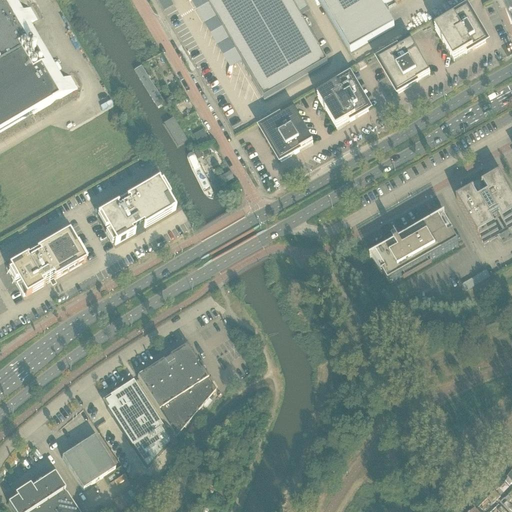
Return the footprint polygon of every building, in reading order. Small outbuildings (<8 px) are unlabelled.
[(0,0),(0,132),(32,114),(33,115),(77,88),(70,76),(60,81),(27,25),(37,20),(30,7),(20,13),(12,0),(0,0)] [(309,10),(302,0),(292,0),(291,1),(290,0),(204,0),(264,102),(328,65),(299,15),(309,10)] [(319,0),(350,53),(350,52),(390,30),(394,27),(382,6),(386,4),(392,0),(319,0)] [(435,30),(443,44),(444,43),(453,59),(472,51),(486,43),(467,11),(435,30)] [(428,74),(410,44),(379,62),(398,95),(411,87),(411,86),(428,74)] [(364,62),(357,66),(360,71),(367,67),(364,62)] [(139,68),(138,68),(137,69),(136,70),(136,72),(137,73),(154,102),(155,104),(156,104),(158,104),(159,104),(161,102),(162,101),(162,100),(161,98),(144,69),(143,68),(142,67),(140,67),(139,68)] [(317,99),(325,112),(327,111),(336,128),(355,119),(355,120),(368,112),(350,80),(317,99)] [(301,126),(302,126),(294,112),(262,131),(281,163),(294,155),(310,143),(301,126)] [(207,138),(198,144),(201,148),(210,142),(207,138)] [(214,144),(208,147),(212,154),(217,152),(218,151),(214,144)] [(206,148),(201,150),(201,151),(202,151),(205,157),(210,155),(207,149),(206,148)] [(210,200),(212,200),(213,199),(213,196),(213,194),(213,190),(211,186),(198,160),(196,156),(194,154),(192,153),(191,153),(189,153),(187,155),(186,156),(186,158),(187,161),(189,165),(201,191),(204,195),(206,197),(208,199),(210,200)] [(481,197),(480,198),(478,200),(473,191),(475,190),(475,189),(456,200),(482,244),(481,241),(496,232),(489,219),(499,213),(506,226),(511,222),(511,197),(499,175),(480,186),(481,187),(483,185),(488,194),(486,195),(484,195),(484,194),(484,193),(483,192),(482,192),(481,192),(480,192),(480,193),(479,193),(479,194),(479,195),(479,196),(480,196),(481,197)] [(129,202),(123,206),(118,209),(116,207),(118,206),(117,205),(98,216),(99,217),(97,218),(104,231),(107,229),(108,231),(105,233),(111,243),(124,236),(125,238),(115,244),(116,245),(135,234),(134,233),(132,234),(131,231),(137,228),(143,225),(144,227),(143,228),(143,229),(175,211),(174,210),(170,212),(163,201),(170,197),(162,183),(159,185),(157,183),(159,182),(158,181),(126,199),(127,201),(128,200),(129,202)] [(217,181),(210,185),(217,196),(223,193),(220,187),(217,181)] [(390,250),(373,260),(378,268),(382,276),(388,286),(403,277),(405,276),(406,279),(432,264),(430,262),(458,246),(453,237),(443,219),(399,245),(398,244),(395,238),(394,238),(395,240),(391,242),(394,246),(394,247),(390,250)] [(87,260),(75,240),(72,235),(69,237),(67,235),(70,234),(69,232),(36,251),(37,253),(38,252),(40,254),(28,261),(27,258),(28,258),(28,256),(9,267),(10,268),(20,263),(21,265),(8,272),(14,283),(18,281),(18,283),(15,284),(23,297),(26,296),(26,297),(45,286),(44,285),(43,286),(41,283),(53,277),(54,279),(53,280),(53,281),(86,262),(86,261),(87,260)] [(462,285),(466,292),(490,278),(486,272),(462,285)] [(172,359),(171,357),(169,358),(170,360),(164,364),(163,362),(137,379),(176,438),(215,391),(202,370),(200,371),(196,365),(198,364),(196,362),(194,363),(195,365),(191,368),(190,367),(191,366),(192,365),(192,364),(193,363),(193,362),(193,361),(193,360),(193,359),(192,357),(192,356),(191,355),(190,354),(189,353),(188,352),(186,351),(184,351),(183,351),(181,351),(180,351),(179,352),(178,353),(176,354),(175,356),(174,357),(174,359),(174,360),(174,362),(174,363),(173,364),(170,360),(172,359)] [(110,399),(104,402),(108,409),(107,410),(132,448),(146,471),(170,444),(160,429),(162,428),(138,391),(133,383),(109,398),(110,399)] [(61,459),(67,467),(82,491),(115,471),(94,438),(88,442),(87,441),(71,452),(72,452),(61,459)] [(8,505),(12,511),(77,511),(66,494),(65,494),(64,492),(65,491),(54,475),(32,490),(30,487),(15,497),(17,499),(8,505)] [(495,492),(491,495),(497,501),(500,497),(495,492)] [(497,501),(491,495),(487,499),(492,505),(497,501)] [(511,506),(507,502),(503,506),(509,511),(511,508),(511,506)]
